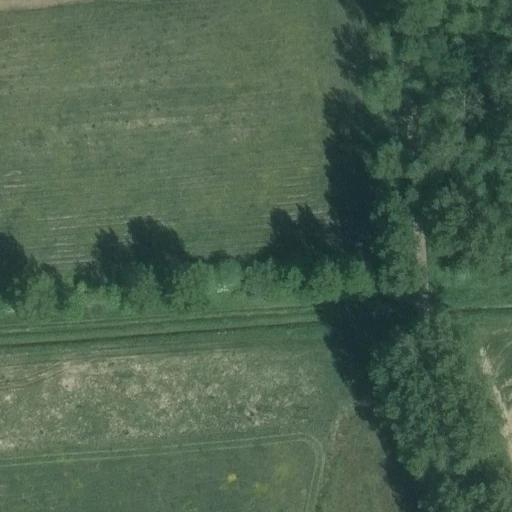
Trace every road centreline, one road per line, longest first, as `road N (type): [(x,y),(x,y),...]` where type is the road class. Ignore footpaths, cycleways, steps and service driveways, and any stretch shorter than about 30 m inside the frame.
road 1 (track): [(402,0),(423,299)]
road 2 (track): [(423,299),(440,387),(488,511)]
